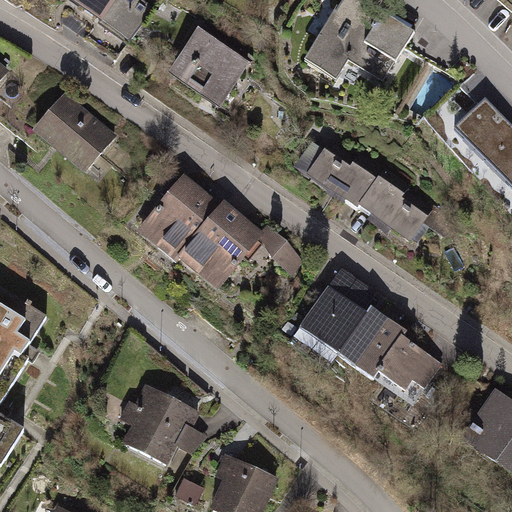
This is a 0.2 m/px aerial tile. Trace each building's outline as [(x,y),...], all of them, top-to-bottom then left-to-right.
[(99,23),(129,44),(153,8),(142,0),(80,0),(80,1),(78,3),(101,18),(99,21),(100,21),(99,23)] [(352,0),(344,0),(307,62),(337,80),(349,60),(382,80),(393,62),(396,63),(414,32),(384,13),(380,20),(365,11),(366,8),(352,0)] [(207,91),(222,101),(248,63),(203,32),(175,74),(205,94),(207,91)] [(36,132),(86,173),(113,139),(64,98),(36,132)] [(511,134),(481,104),(454,131),(511,189),(511,134)] [(360,209),(361,207),(383,176),(359,159),(355,164),(330,147),(310,176),(360,209)] [(390,227),(410,241),(430,212),(405,195),(408,190),(384,173),(383,176),(361,207),(375,216),(371,222),(386,232),(390,227)] [(164,243),(182,257),(223,207),(222,206),(214,216),(197,203),(203,197),(183,181),(142,231),(161,247),(164,243)] [(199,272),(219,288),(257,242),(278,258),(276,261),(292,275),(301,263),(281,247),(279,236),(268,226),(260,237),(223,207),(182,257),(183,258),(186,255),(203,268),(199,272)] [(341,271),(328,288),(364,312),(375,295),(341,271)] [(356,369),(389,321),(371,308),(367,315),(364,312),(328,288),(299,330),(356,369)] [(0,381),(11,389),(29,361),(23,357),(46,319),(30,309),(32,306),(28,304),(26,306),(0,289),(0,381)] [(407,333),(389,321),(356,369),(373,381),(378,374),(405,392),(412,382),(424,390),(441,366),(429,358),(429,357),(403,339),(407,333)] [(0,467),(1,468),(24,432),(0,417),(0,406),(11,389),(0,381),(0,467)] [(125,445),(166,466),(175,447),(186,426),(191,429),(191,428),(198,414),(147,389),(138,408),(130,404),(121,421),(135,427),(125,445)] [(511,405),(496,395),(474,427),(473,426),(470,431),(480,438),(482,435),(495,444),(487,456),(511,472),(511,405)] [(200,432),(191,428),(191,429),(186,426),(175,447),(192,455),(204,443),(200,432)] [(214,511),(261,511),(275,480),(226,458),(217,477),(227,481),(213,511),(214,511)] [(201,490),(186,483),(179,496),(194,504),(201,490)]
